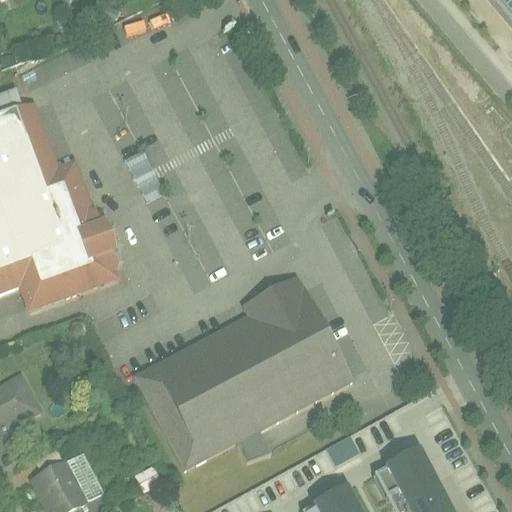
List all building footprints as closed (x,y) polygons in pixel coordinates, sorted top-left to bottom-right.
[(511,0),(478,0),(511,39),(511,0)] [(16,116),(0,122),(0,302),(15,298),(22,317),(114,280),(69,166),(55,171),(31,111),(16,116)] [(123,164),(143,205),(162,195),(141,155),(123,164)] [(239,323),(128,384),(176,478),(350,386),(296,282),(235,314),(239,323)] [(38,418),(19,382),(0,391),(0,454),(11,449),(4,437),(38,418)] [(348,440),(323,454),(332,472),(358,457),(348,440)] [(442,511),(416,461),(372,484),(387,511),(442,511)] [(62,471),(29,487),(41,511),(74,511),(80,510),(62,471)] [(351,511),(344,497),(314,511),(351,511)]
